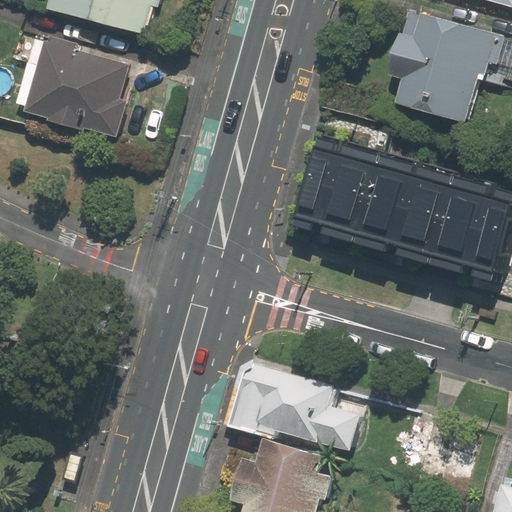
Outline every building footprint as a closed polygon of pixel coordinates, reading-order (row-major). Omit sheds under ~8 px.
[(54,0),(52,8),(147,35),(155,5),(160,6),(161,0),(54,0)] [(402,102),(470,121),(484,71),(488,72),(491,61),(511,66),(511,38),(426,14),(424,18),(412,14),(395,75),(408,78),(402,102)] [(79,44),(50,36),(48,42),(38,39),(20,103),(31,106),(29,111),(54,118),(52,122),(88,132),(89,128),(120,137),(130,101),(122,98),(132,65),(77,50),(79,44)] [(499,279),(511,225),(511,179),(320,133),(296,230),(499,279)] [(336,406),(341,389),(253,364),(235,430),(278,442),(280,431),(355,452),(365,414),(336,406)] [(322,475),(327,457),(268,441),(262,465),(246,461),(236,501),(250,505),(247,511),(321,511),(325,500),(329,501),(336,479),(322,475)] [(468,486),(476,456),(427,442),(419,473),(468,486)] [(72,456),(67,477),(77,480),(83,458),(72,456)] [(511,511),(511,486),(507,486),(500,511),(511,511)]
